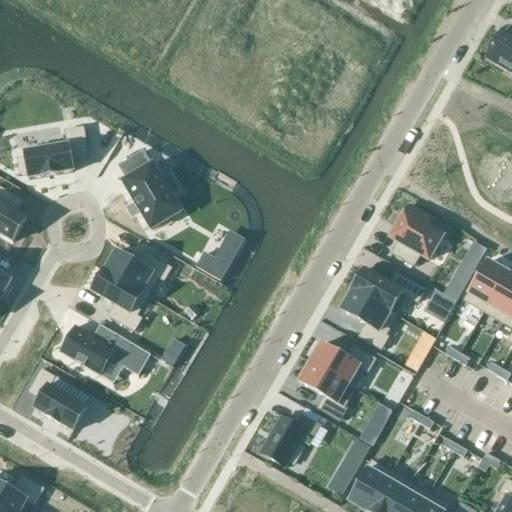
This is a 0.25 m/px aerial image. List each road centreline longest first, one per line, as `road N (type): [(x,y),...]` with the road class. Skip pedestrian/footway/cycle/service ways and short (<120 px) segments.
road 1 (residential): [(175,511),(476,0)]
road 2 (residential): [(0,417),(167,511)]
road 3 (residential): [(59,248),(48,224),(53,211),(77,200),(98,216),(100,229),(96,242),(72,253)]
